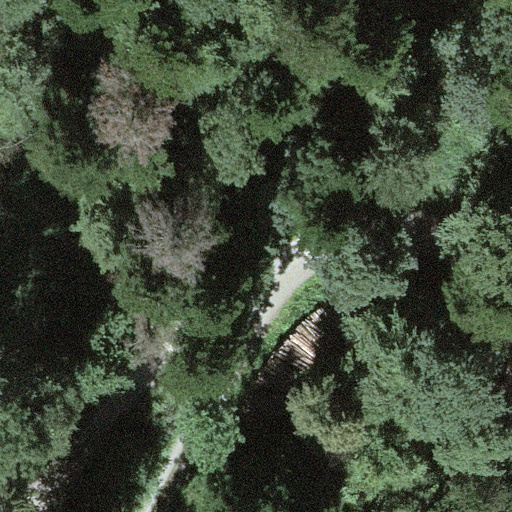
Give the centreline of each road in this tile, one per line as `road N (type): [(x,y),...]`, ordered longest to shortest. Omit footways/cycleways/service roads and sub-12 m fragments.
road 1 (track): [(26,511),(161,354),(235,284),(284,253),(375,227),(401,229),(469,249),(511,286)]
road 2 (track): [(151,511),(245,329),(315,241)]
